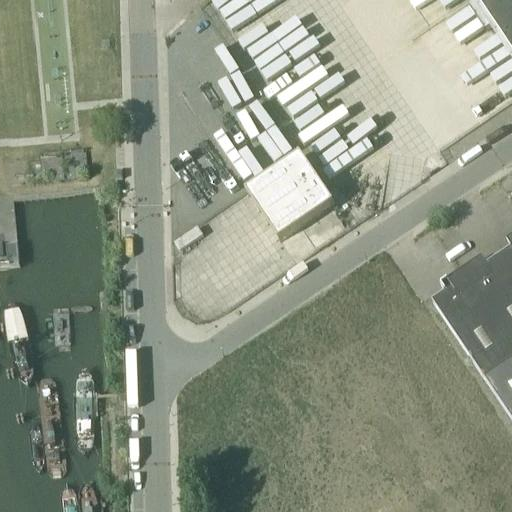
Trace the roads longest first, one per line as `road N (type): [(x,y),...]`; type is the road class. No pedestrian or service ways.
road 1 (unclassified): [(152,387),(511,151)]
road 2 (unclassified): [(141,33),(152,387)]
road 3 (unclassified): [(152,387),(157,511)]
